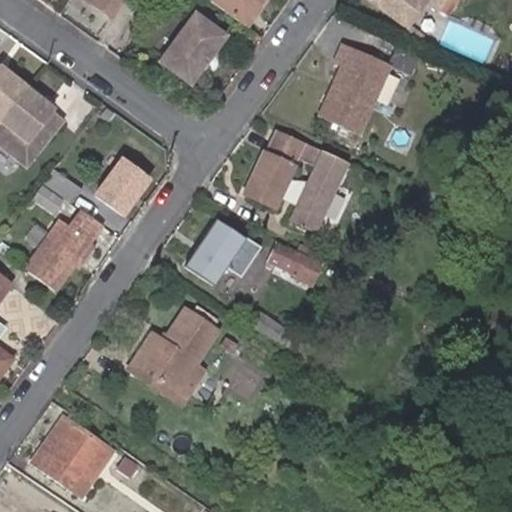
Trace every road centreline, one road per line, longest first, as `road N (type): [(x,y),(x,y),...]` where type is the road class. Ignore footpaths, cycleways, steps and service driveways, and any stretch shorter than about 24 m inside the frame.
road 1 (residential): [(0,434),(205,150)]
road 2 (residential): [(205,150),(0,1)]
road 3 (residential): [(205,150),(317,0)]
